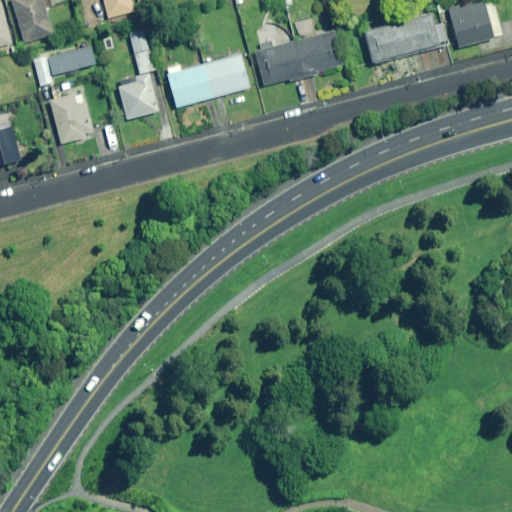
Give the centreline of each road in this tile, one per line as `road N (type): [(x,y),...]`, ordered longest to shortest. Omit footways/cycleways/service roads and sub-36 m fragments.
road 1 (residential): [(511,68),(0,205)]
road 2 (trunk): [(262,231),(125,353),(14,511)]
road 3 (trunk): [(262,231),(409,152),(511,119)]
